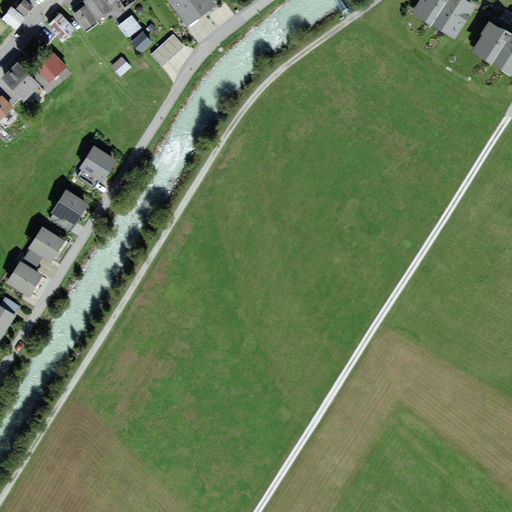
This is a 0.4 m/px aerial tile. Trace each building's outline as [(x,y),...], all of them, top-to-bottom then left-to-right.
[(31,6),(23,0),(20,4),(17,8),(26,14),(31,6)] [(85,0),(96,16),(110,7),(104,0),(85,0)] [(207,0),(171,0),(187,20),(210,3),(207,0)] [(422,0),(416,11),(455,35),(472,7),(460,0),(422,0)] [(23,16),(9,5),(0,17),(14,27),(19,22),(23,16)] [(85,7),(75,13),(83,25),(87,23),(93,19),(85,7)] [(59,15),(49,25),(61,38),(67,32),(72,28),(59,15)] [(140,26),(130,15),(126,19),(118,26),(127,37),(140,26)] [(207,25),(201,18),(191,27),(197,34),(207,25)] [(475,48),(511,70),(511,33),(509,31),(506,36),(489,26),(475,48)] [(57,40),(44,28),(35,38),(48,50),(57,40)] [(151,42),(142,31),(129,42),(133,46),(139,53),(151,42)] [(173,35),(151,54),(160,64),(182,45),(173,35)] [(66,66),(53,53),(36,69),(49,82),(55,77),(66,66)] [(131,69),(121,56),(109,65),(114,72),(119,79),(131,69)] [(17,65),(4,78),(8,82),(23,96),(36,82),(17,65)] [(0,114),(10,105),(0,94),(0,114)] [(82,167),(77,175),(94,186),(99,178),(102,180),(116,157),(94,143),(79,165),(82,167)] [(53,212),(49,218),(69,231),(74,223),(88,201),(65,186),(50,210),(53,212)] [(45,256),(51,259),(65,238),(42,223),(28,245),(31,246),(43,254),(45,256)] [(43,254),(31,246),(22,259),(35,268),(43,254)] [(6,279),(28,293),(42,271),(38,269),(35,268),(22,259),(20,258),(6,279)] [(5,295),(0,301),(0,303),(14,313),(20,305),(5,295)] [(0,303),(0,335),(5,328),(15,313),(14,313),(0,303)]
